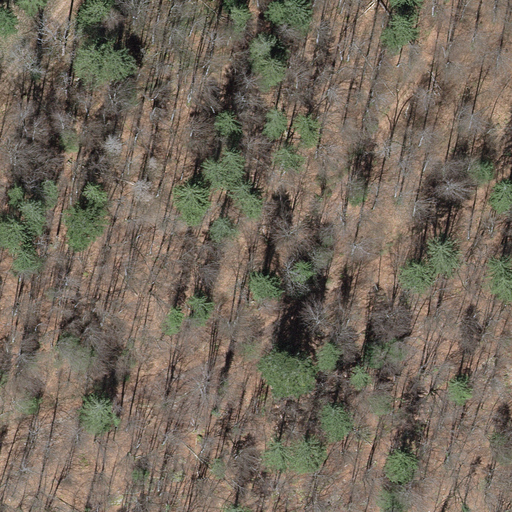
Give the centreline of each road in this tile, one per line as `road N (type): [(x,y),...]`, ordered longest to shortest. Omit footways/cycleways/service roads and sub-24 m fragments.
road 1 (track): [(0,439),(189,373),(362,274),(511,173)]
road 2 (track): [(453,0),(405,94),(326,214),(253,288),(122,396)]
